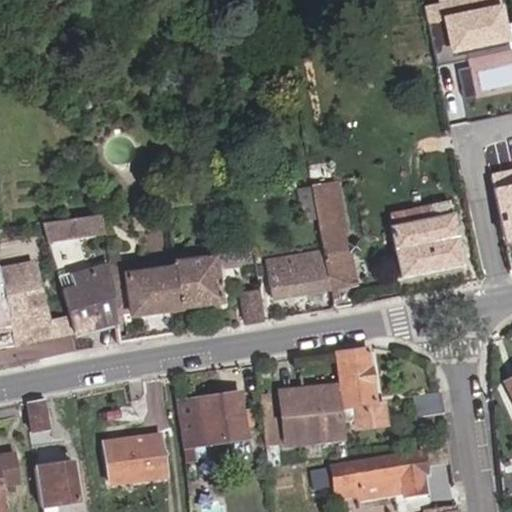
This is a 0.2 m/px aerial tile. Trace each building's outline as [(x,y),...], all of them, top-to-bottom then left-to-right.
[(425,0),(436,60),(470,54),(469,46),(509,40),(502,0),(425,0)] [(511,86),(511,43),(464,48),(468,90),(511,86)] [(430,220),(389,227),(397,278),(459,266),(448,204),(428,208),(430,220)] [(430,220),(428,208),(386,215),(389,227),(430,220)] [(303,244),(319,241),(316,222),(313,211),(297,213),(303,244)] [(99,216),(34,225),(41,244),(102,235),(99,216)] [(339,218),(316,222),(319,241),(321,252),(328,290),(355,285),(349,253),(357,251),(356,242),(344,244),(339,218)] [(172,256),(180,309),(217,303),(210,260),(192,263),(190,250),(176,252),(176,255),(172,256)] [(328,290),(321,252),(263,264),(269,300),(309,292),(313,312),(332,308),(328,290)] [(128,311),(129,316),(180,309),(172,256),(107,265),(108,273),(114,313),(128,311)] [(0,293),(0,294),(9,334),(13,335),(15,346),(24,345),(52,338),(48,321),(34,265),(2,270),(6,292),(0,293)] [(73,333),(116,323),(114,313),(108,273),(68,280),(67,274),(53,276),(59,294),(68,317),(73,333)] [(243,325),(262,321),(257,293),(238,296),(243,325)] [(0,294),(0,333),(0,334),(9,334),(0,294)] [(52,338),(73,333),(68,317),(48,321),(52,338)] [(373,403),(367,350),(365,350),(334,355),(338,386),(342,423),(354,422),(355,428),(383,425),(380,403),(373,403)] [(511,379),(502,384),(505,390),(511,386),(511,379)] [(342,423),(338,386),(278,391),(283,433),(287,433),(287,439),(294,439),(293,432),(303,432),(305,445),(344,440),(342,423)] [(179,402),(185,445),(198,443),(243,437),(244,434),(251,433),(250,426),(242,427),(237,393),(179,402)] [(437,393),(411,397),(413,419),(441,416),(437,393)] [(42,401),(27,404),(31,433),(45,430),(42,401)] [(141,445),(160,442),(159,436),(140,439),(141,445)] [(141,445),(140,439),(102,444),(107,484),(165,476),(160,442),(141,445)] [(198,443),(185,445),(187,460),(199,459),(198,443)] [(0,511),(3,511),(0,486),(0,484),(18,482),(14,454),(0,456),(0,511)] [(398,480),(400,488),(401,497),(421,493),(419,474),(423,473),(420,455),(330,466),(333,495),(354,492),(353,486),(387,481),(398,480)] [(36,470),(43,507),(75,501),(69,465),(36,470)] [(388,489),(400,488),(398,480),(387,481),(388,489)]
